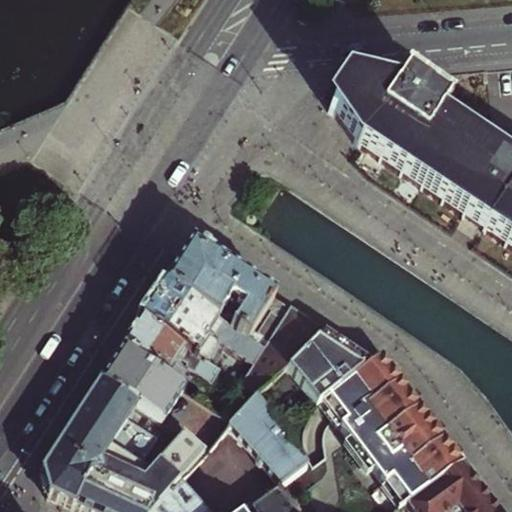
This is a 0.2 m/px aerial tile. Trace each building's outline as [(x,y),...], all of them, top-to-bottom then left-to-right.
[(446,114),(402,84),(392,101),(353,92),(347,88),(339,100),(331,112),(337,117),(359,149),(511,252),(511,181),(435,130),(446,114)] [(245,345),(273,304),(190,248),(176,269),(164,289),(217,325),(223,317),(237,326),(231,335),(245,345)] [(193,362),(202,368),(205,366),(207,364),(209,361),(211,359),(213,357),(214,355),(215,353),(216,351),(217,349),(251,372),(261,356),(245,345),(231,335),(217,325),(164,289),(150,309),(139,326),(193,362)] [(261,356),(290,315),(280,309),(273,304),(245,345),(261,356)] [(261,356),(251,372),(237,392),(231,400),(247,411),(253,404),(284,375),(323,337),(312,330),(290,315),(261,356)] [(130,340),(121,354),(177,390),(188,374),(217,393),(215,396),(223,402),(214,414),(233,427),(247,411),(231,400),(237,392),(202,368),(193,362),(139,326),(130,340)] [(370,369),(323,337),(284,375),(318,411),(370,369)] [(99,387),(137,412),(162,428),(183,394),(177,390),(121,354),(109,372),(99,387)] [(380,361),(370,369),(318,411),(334,431),(328,436),(337,447),(331,451),(335,455),(409,399),(393,378),(380,361)] [(69,511),(158,511),(176,491),(206,457),(184,439),(150,478),(124,460),(126,457),(113,448),(137,412),(99,387),(70,432),(40,477),(48,502),(69,511)] [(429,424),(409,399),(335,455),(355,482),(360,478),(371,491),(377,486),(395,511),(404,511),(463,469),(456,460),(429,424)] [(308,475),(253,404),(247,411),(233,427),(226,434),(282,495),(308,475)] [(463,469),(404,511),(496,511),(485,498),(463,469)] [(196,511),(176,491),(158,511),(196,511)] [(292,511),(280,496),(257,511),(292,511)]
